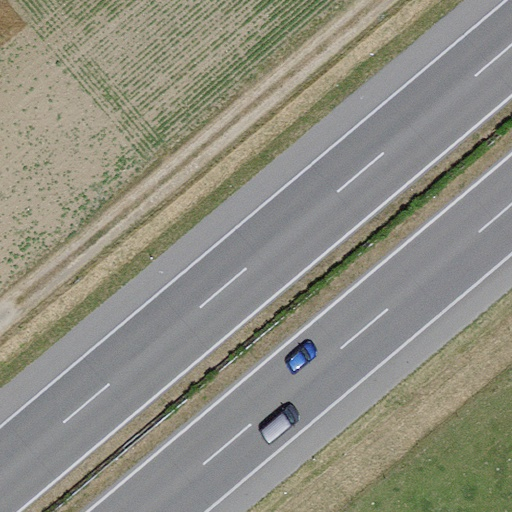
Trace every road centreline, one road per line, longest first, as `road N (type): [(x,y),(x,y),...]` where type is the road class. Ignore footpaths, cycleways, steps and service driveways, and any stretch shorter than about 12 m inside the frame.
road 1 (motorway): [(511,45),(0,477)]
road 2 (motorway): [(145,511),(511,202)]
